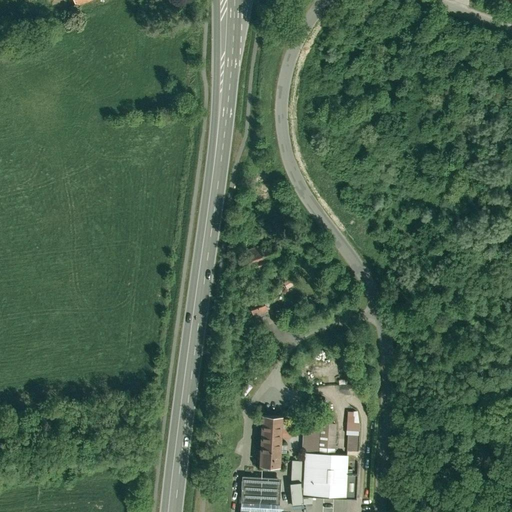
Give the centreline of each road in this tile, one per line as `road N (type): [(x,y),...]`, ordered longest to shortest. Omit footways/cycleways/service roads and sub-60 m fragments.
road 1 (unclassified): [(319,0),(289,64),(283,132),(290,163),(382,313),(388,347),(380,511)]
road 2 (primary): [(225,81),(170,511)]
